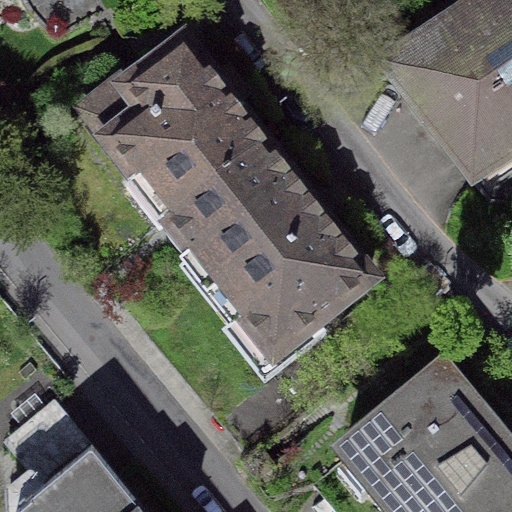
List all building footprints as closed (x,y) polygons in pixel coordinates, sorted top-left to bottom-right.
[(22,0),(31,14),(55,0),(22,0)] [(473,183),(511,157),(511,0),(494,0),(457,25),(386,73),(473,183)] [(166,224),(261,149),(230,110),(247,97),(237,85),(227,72),(211,85),(184,51),(128,95),(120,84),(81,115),(134,183),(127,189),(159,230),(166,224)] [(261,149),(166,224),(274,359),(367,283),(314,216),(261,149)] [(386,511),(511,511),(511,461),(501,448),(443,377),(343,459),(386,511)] [(140,511),(54,407),(11,442),(11,450),(45,491),(22,510),(23,511),(140,511)]
